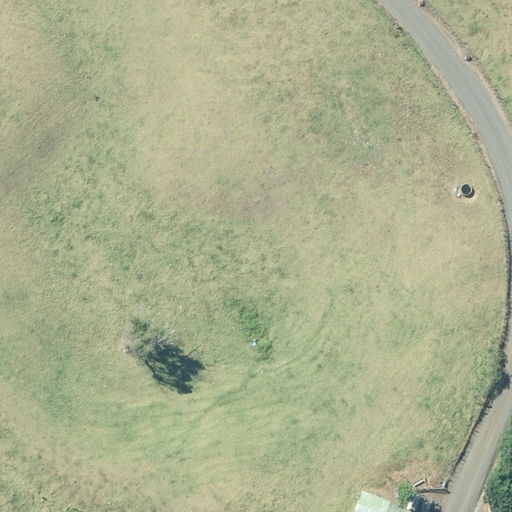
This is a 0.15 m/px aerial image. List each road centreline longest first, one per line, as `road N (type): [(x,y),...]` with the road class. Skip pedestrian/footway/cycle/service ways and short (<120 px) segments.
road 1 (unclassified): [(511,146),(421,0)]
road 2 (unclassified): [(441,511),(511,376)]
